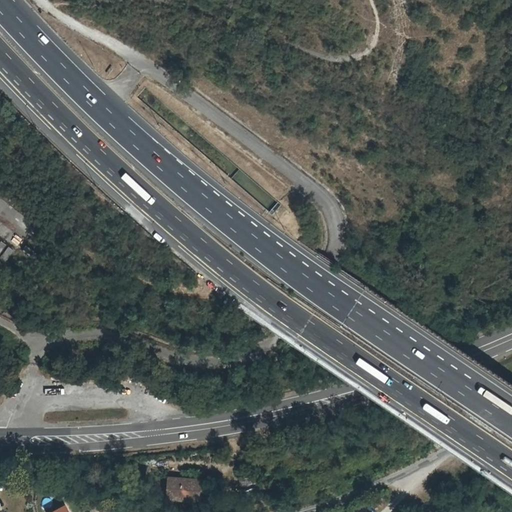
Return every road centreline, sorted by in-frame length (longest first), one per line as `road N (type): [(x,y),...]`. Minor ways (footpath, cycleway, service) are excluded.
road 1 (motorway): [(511,416),(214,209),(114,122),(0,4)]
road 2 (motorway): [(0,57),(104,163),(254,292),(511,467)]
road 3 (primary): [(0,439),(157,433),(269,416),(430,373),(511,340)]
road 4 (residential): [(511,408),(403,472),(297,511)]
